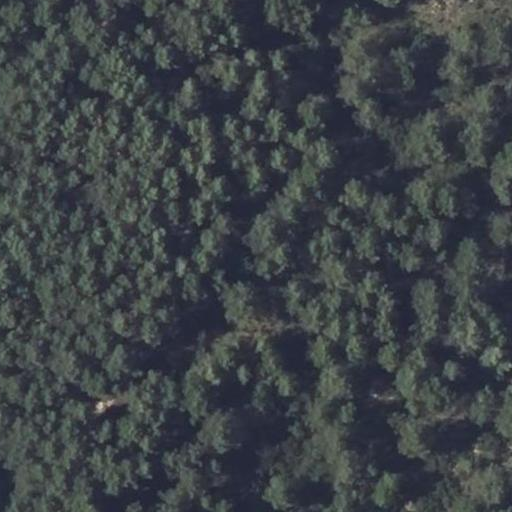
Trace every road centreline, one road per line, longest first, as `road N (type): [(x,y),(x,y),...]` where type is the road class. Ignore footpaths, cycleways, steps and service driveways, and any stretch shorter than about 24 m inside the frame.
road 1 (track): [(66,511),(81,419),(171,312),(205,167),(206,121),(155,0)]
road 2 (track): [(103,0),(99,69),(126,209),(131,360)]
